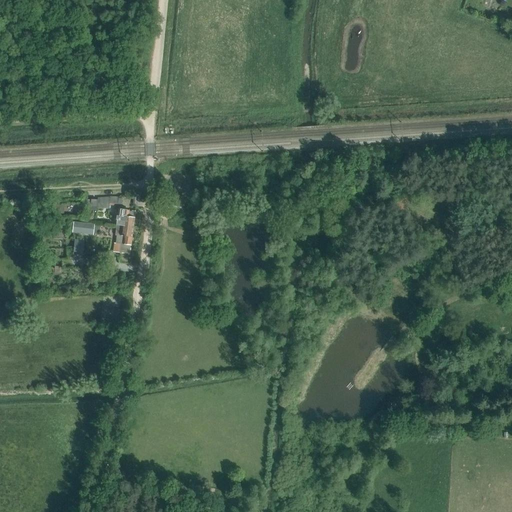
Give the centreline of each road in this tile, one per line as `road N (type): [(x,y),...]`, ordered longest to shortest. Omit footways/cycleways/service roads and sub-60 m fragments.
road 1 (track): [(87,511),(138,281),(148,186)]
road 2 (track): [(0,193),(148,186)]
